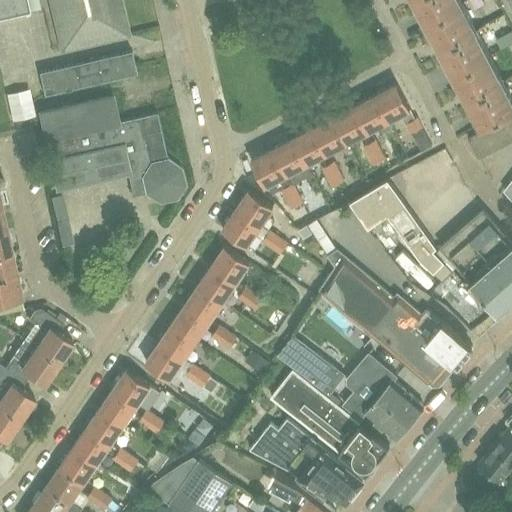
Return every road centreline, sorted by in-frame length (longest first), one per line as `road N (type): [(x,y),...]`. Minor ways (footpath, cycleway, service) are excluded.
road 1 (residential): [(0,499),(222,179),(222,158)]
road 2 (residential): [(407,60),(222,158)]
road 3 (residential): [(222,158),(187,0)]
road 4 (secondary): [(511,363),(414,475)]
